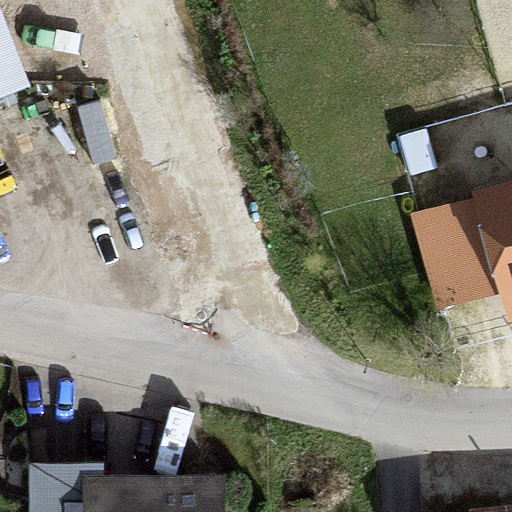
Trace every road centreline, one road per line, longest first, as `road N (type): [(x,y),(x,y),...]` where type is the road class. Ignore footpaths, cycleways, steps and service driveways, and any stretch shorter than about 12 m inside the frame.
road 1 (track): [(284,389),(133,0)]
road 2 (unclassified): [(0,328),(284,389)]
road 3 (residential): [(511,418),(427,421),(284,389)]
